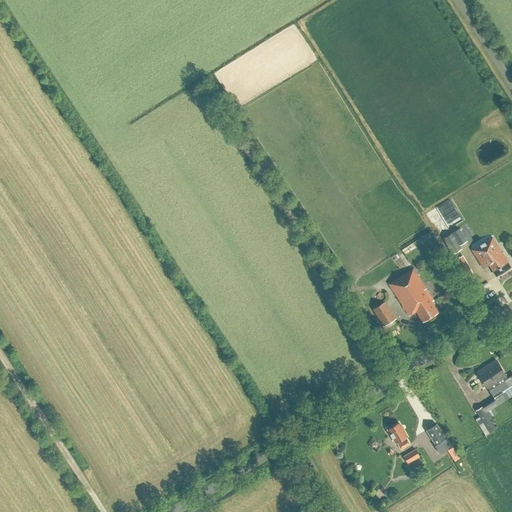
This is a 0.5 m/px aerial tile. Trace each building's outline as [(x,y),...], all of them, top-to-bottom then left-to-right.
[(466,234),(474,232),(472,222),(463,224),(466,234)] [(466,242),(458,229),(451,233),(458,246),(466,242)] [(451,233),(441,239),(450,254),(460,249),(458,246),(451,233)] [(495,276),(510,267),(492,237),(471,250),(482,268),(488,264),(495,276)] [(422,321),(437,312),(430,301),(433,300),(412,268),(388,284),(408,315),(415,311),(422,321)] [(383,325),(393,319),(382,302),(372,308),(383,325)] [(511,395),(511,374),(506,379),(504,376),(505,376),(495,359),(477,371),(487,387),(488,387),(489,389),(488,390),(494,399),(475,410),(489,433),(495,429),(489,418),(496,413),(493,407),(511,395)] [(393,442),(395,442),(395,443),(396,442),(400,449),(409,443),(405,437),(406,436),(398,422),(387,429),(392,438),(391,439),(393,442)] [(425,431),(435,446),(446,439),(436,424),(425,431)] [(419,456),(415,449),(403,456),(407,463),(419,456)]
